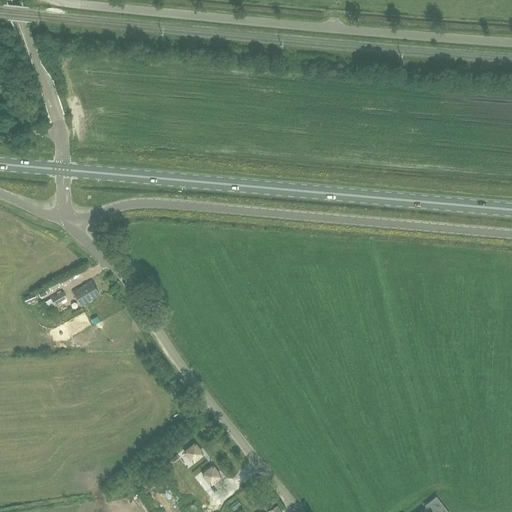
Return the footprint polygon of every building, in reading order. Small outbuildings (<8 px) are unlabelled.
[(151,291),(157,287),(152,279),(146,283),(151,291)] [(81,306),(99,295),(91,281),(73,292),(81,306)] [(54,305),(67,298),(62,291),(50,298),(54,305)] [(200,439),(206,447),(214,440),(207,433),(200,439)] [(207,457),(214,465),(222,458),(215,450),(207,457)]
